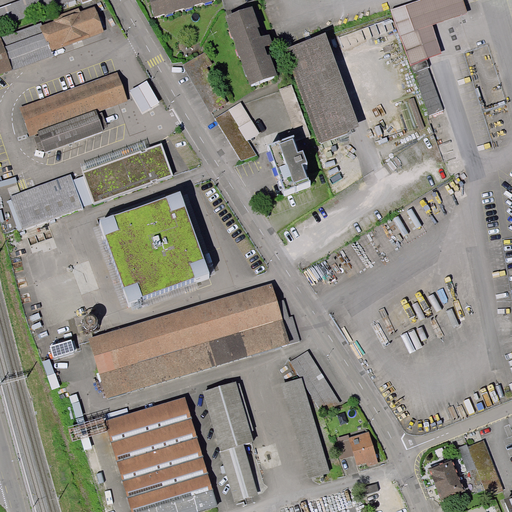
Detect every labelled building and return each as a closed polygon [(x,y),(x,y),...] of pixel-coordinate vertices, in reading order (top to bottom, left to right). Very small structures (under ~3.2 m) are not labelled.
[(77,0),(29,0),(0,10),(0,27),(1,31),(79,3),(77,0)] [(149,0),(155,17),(164,14),(165,15),(176,12),(175,10),(184,8),(184,9),(195,6),(194,5),(203,2),(203,3),(214,0),(149,0)] [(463,0),(418,0),(391,10),(410,65),(427,60),(428,59),(428,58),(442,53),(432,25),(468,12),(463,0)] [(252,6),(225,16),(230,28),(229,28),(232,37),(233,36),(236,45),(235,46),(239,56),(240,55),(243,65),(242,66),(245,75),(247,74),(250,84),(277,74),(270,54),(268,55),(264,46),(273,43),(269,33),(261,37),(257,27),(260,26),(252,6)] [(104,36),(94,10),(80,15),(79,12),(52,21),(54,25),(42,29),(41,27),(0,41),(0,42),(0,79),(12,75),(53,60),(51,55),(104,36)] [(326,33),(285,48),(319,142),(320,142),(321,143),(347,133),(347,131),(360,127),(326,33)] [(205,52),(182,65),(210,113),(228,103),(207,67),(212,64),(205,52)] [(427,60),(410,65),(413,73),(428,67),(429,67),(427,60)] [(428,67),(413,73),(429,115),(443,110),(428,67)] [(102,117),(97,118),(96,116),(128,104),(117,75),(19,111),(30,140),(37,137),(38,139),(34,141),(39,156),(43,154),(45,158),(104,137),(102,132),(107,131),(102,117)] [(147,86),(130,95),(143,117),(159,108),(147,86)] [(414,98),(409,100),(420,130),(425,128),(414,98)] [(241,102),(215,119),(241,161),(257,155),(248,140),(260,133),(241,102)] [(294,135),(268,144),(285,191),(311,181),(310,180),(309,180),(309,177),(307,178),(303,164),(308,162),(303,150),(298,152),(292,137),(295,136),(294,135)] [(162,144),(82,173),(83,175),(93,202),(94,205),(174,176),(162,144)] [(72,174),(11,196),(12,199),(8,200),(19,230),(22,228),(23,230),(84,208),(83,207),(74,180),(72,174)] [(83,175),(74,180),(83,207),(93,202),(83,175)] [(181,192),(100,221),(130,302),(210,272),(181,192)] [(272,282),(89,337),(107,397),(290,343),(300,340),(293,315),(289,316),(284,299),(278,301),(272,282)] [(71,338),(50,344),(54,357),(75,351),(71,338)] [(307,351),(290,361),(301,378),(323,411),(339,401),(307,351)] [(301,378),(280,382),(308,477),(330,472),(301,378)] [(219,450),(234,501),(258,494),(243,443),(253,440),(250,430),(253,429),(239,382),(237,383),(236,380),(203,390),(220,450),(219,450)] [(185,396),(104,420),(131,511),(198,511),(218,506),(185,396)] [(350,437),(348,437),(354,454),(357,465),(367,462),(369,466),(378,463),(368,431),(350,437)] [(348,437),(350,437),(349,434),(338,437),(344,457),(354,454),(348,437)] [(484,440),(468,446),(477,468),(485,490),(488,497),(504,491),(484,440)] [(467,444),(458,448),(467,472),(469,471),(477,468),(468,446),(467,444)] [(459,475),(453,458),(429,468),(435,485),(459,475)] [(469,471),(477,493),(485,490),(477,468),(469,471)] [(466,490),(459,475),(435,485),(442,500),(466,490)]
